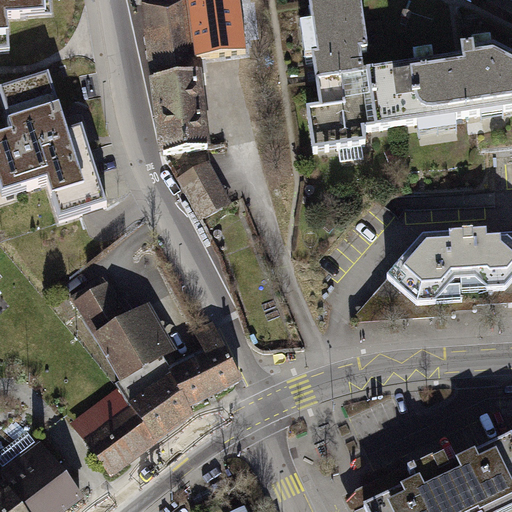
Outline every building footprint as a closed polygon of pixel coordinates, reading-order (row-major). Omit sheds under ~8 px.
[(0,0),(0,37),(12,37),(10,20),(49,17),(48,0),(0,0)] [(242,0),(177,0),(140,5),(160,157),(211,150),(200,70),(251,63),(242,0)] [(303,0),(320,115),(308,116),(315,157),(368,151),(366,136),(511,119),(511,63),(494,55),(373,72),(361,0),(303,0)] [(51,79),(4,94),(18,139),(0,144),(0,175),(7,199),(53,185),(64,222),(109,209),(85,132),(69,137),(51,79)] [(212,165),(182,182),(204,222),(234,206),(212,165)] [(511,238),(488,240),(424,245),(391,286),(419,313),(440,314),(458,292),(478,289),(487,299),(507,298),(511,297),(511,238)] [(121,390),(157,439),(193,413),(190,405),(240,382),(213,326),(199,332),(209,353),(169,371),(135,312),(127,316),(108,285),(76,303),(122,381),(116,384),(121,390)] [(157,439),(121,390),(75,424),(113,474),(158,441),(157,439)] [(0,511),(64,511),(83,498),(42,444),(8,470),(14,488),(0,498),(0,511)] [(347,511),(501,511),(511,507),(511,444),(440,479),(434,466),(412,477),(410,472),(352,499),(348,511),(347,511)]
